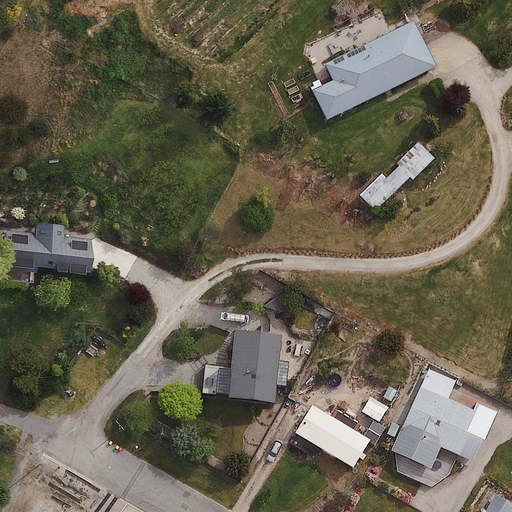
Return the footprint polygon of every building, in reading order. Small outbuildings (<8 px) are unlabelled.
[(432,73),(409,26),(321,67),(331,86),(311,95),(324,123),(432,73)] [(86,238),(0,231),(0,274),(83,281),(86,238)] [(279,339),(231,333),(223,406),(270,412),(279,339)] [(403,390),(374,375),(365,392),(371,396),(360,417),(383,429),(403,390)] [(420,381),(388,455),(430,474),(439,451),(472,466),(495,414),(420,381)] [(309,409),(291,438),(350,473),(368,444),(309,409)]
